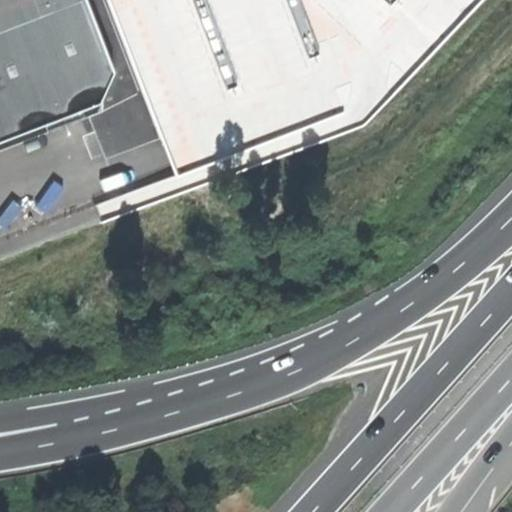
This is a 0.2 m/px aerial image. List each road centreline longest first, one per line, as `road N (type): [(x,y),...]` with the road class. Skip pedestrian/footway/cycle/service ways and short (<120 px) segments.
road 1 (trunk): [(511,291),(313,511)]
road 2 (trunk): [(511,218),(473,255),(362,331),(271,378)]
road 3 (trunk): [(271,378),(166,419),(0,452)]
road 4 (trunk): [(271,378),(0,419)]
road 5 (trunk): [(387,511),(511,373)]
